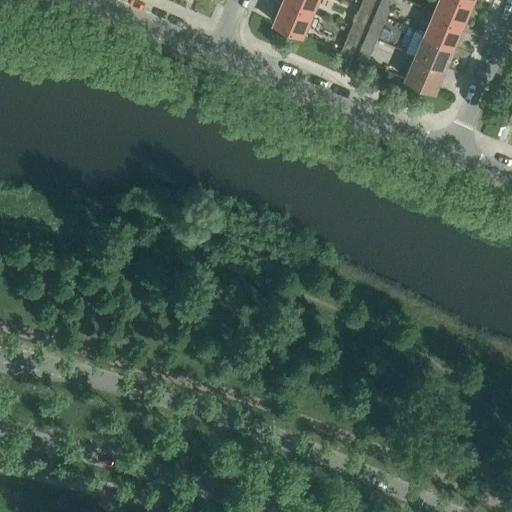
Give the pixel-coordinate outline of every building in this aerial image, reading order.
[(303,34),(313,11),(287,0),(281,0),(273,21),(303,34)] [(287,0),(313,11),(317,0),(287,0)] [(370,10),(374,0),(362,0),(360,6),(370,10)] [(385,16),(392,0),(380,0),(376,12),(385,16)] [(473,1),(471,0),(437,0),(433,10),(464,23),(473,1)] [(360,32),(370,10),(360,6),(351,28),(360,32)] [(455,45),(464,23),(433,10),(424,32),(455,45)] [(376,38),(385,16),(376,12),(366,34),(376,38)] [(351,54),(360,32),(351,28),(341,50),(351,54)] [(445,67),(455,45),(424,32),(414,54),(445,67)] [(366,60),(376,38),(366,34),(357,56),(366,60)] [(435,90),(445,67),(414,54),(405,77),(435,90)]
